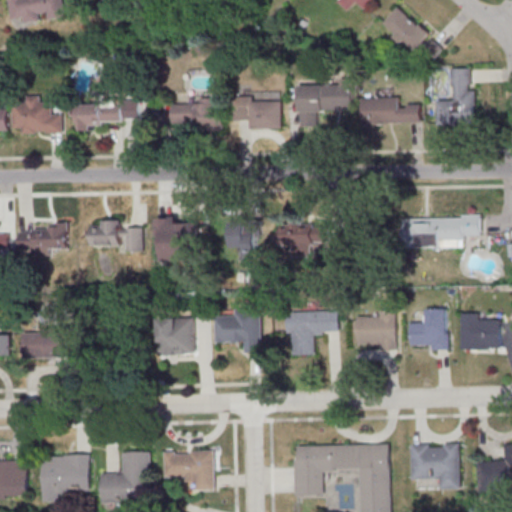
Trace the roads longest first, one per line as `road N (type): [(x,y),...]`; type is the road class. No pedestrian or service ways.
road 1 (residential): [(511,395),(0,409)]
road 2 (residential): [(511,168),(0,177)]
